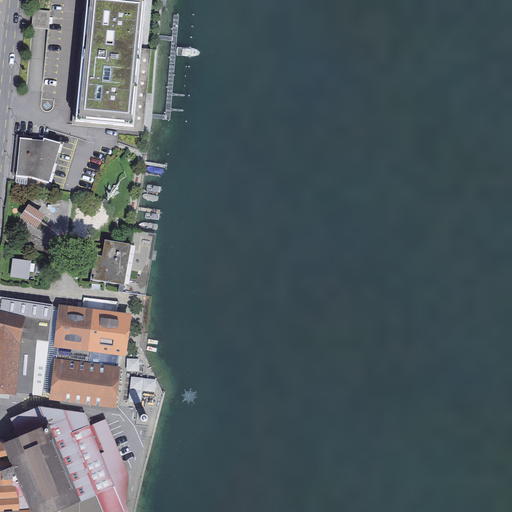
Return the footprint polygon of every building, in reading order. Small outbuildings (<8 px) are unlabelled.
[(88,0),(83,54),(140,59),(144,0),(88,0)] [(49,33),(51,16),(35,14),(33,31),(49,33)] [(46,51),(34,48),(31,62),(44,65),(46,51)] [(80,94),(78,119),(134,124),(140,59),(83,54),(80,94)] [(60,145),(44,140),(19,138),(16,176),(31,178),(48,183),(60,145)] [(21,224),(39,235),(47,221),(29,210),(21,224)] [(98,261),(95,285),(123,289),(122,298),(152,302),(161,239),(138,236),(136,248),(110,244),(107,262),(98,261)] [(31,262),(12,260),(10,278),(29,280),(31,262)] [(1,302),(0,307),(0,315),(31,322),(25,343),(22,398),(47,400),(58,311),(1,302)] [(136,321),(64,311),(59,352),(131,361),(136,321)] [(0,397),(22,398),(25,343),(31,322),(0,315),(0,397)] [(124,371),(60,362),(55,402),(119,410),(124,371)] [(139,373),(140,363),(129,362),(127,372),(139,373)] [(11,421),(19,442),(48,431),(77,507),(96,498),(101,511),(127,511),(125,505),(128,476),(105,420),(90,427),(84,413),(39,410),(11,421)] [(14,444),(6,447),(12,464),(5,467),(8,475),(22,470),(37,511),(63,511),(77,507),(48,431),(19,442),(14,444)] [(0,511),(37,511),(22,470),(8,475),(5,467),(12,464),(6,447),(4,442),(0,443),(0,511)] [(101,511),(96,498),(77,507),(63,511),(101,511)]
